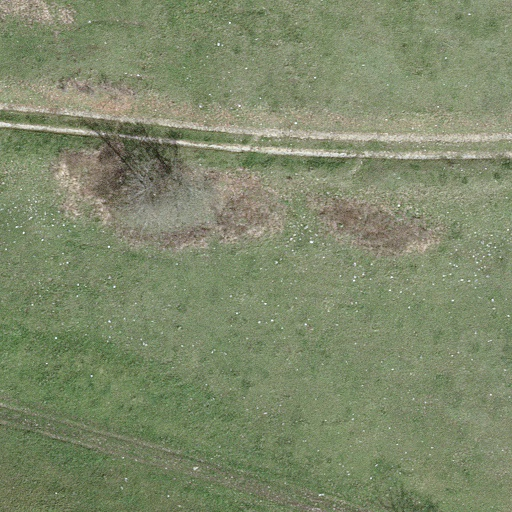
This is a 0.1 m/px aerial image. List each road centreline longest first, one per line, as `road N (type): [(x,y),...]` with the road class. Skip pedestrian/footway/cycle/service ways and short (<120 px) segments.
road 1 (track): [(511,151),(363,157),(0,126)]
road 2 (track): [(285,511),(0,421)]
